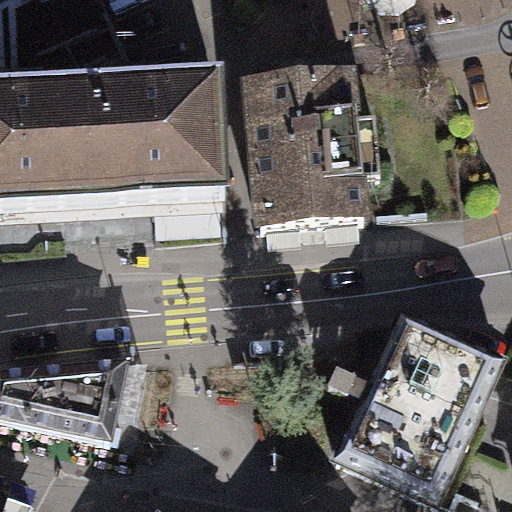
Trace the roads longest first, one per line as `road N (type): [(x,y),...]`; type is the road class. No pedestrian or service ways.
road 1 (secondary): [(511,277),(0,332)]
road 2 (residential): [(190,354),(182,495)]
